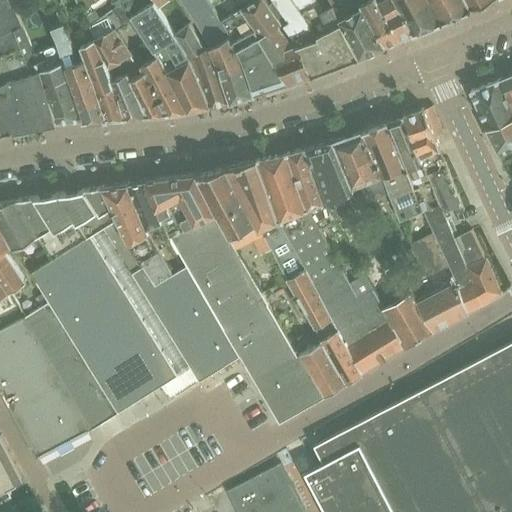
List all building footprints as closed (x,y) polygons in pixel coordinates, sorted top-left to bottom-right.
[(0,0),(0,113),(7,132),(59,121),(44,67),(41,58),(14,0),(0,0)] [(156,0),(154,0),(134,13),(159,54),(162,58),(191,109),(214,104),(177,31),(156,0)] [(238,99),(260,91),(223,18),(211,0),(185,0),(197,17),(212,42),(209,44),(217,63),(231,100),(238,99)] [(254,0),(252,2),(245,6),(293,80),(318,71),(299,42),(295,44),(280,21),(284,19),(270,0),(254,0)] [(278,0),(289,16),(291,15),(293,18),(287,23),(300,42),(299,42),(318,71),(364,54),(333,5),(325,9),(321,1),(319,2),(317,0),(278,0)] [(333,5),(364,54),(389,43),(364,6),(366,5),(362,1),(347,8),(342,0),(332,0),(335,5),(333,5)] [(361,0),(362,1),(366,5),(364,6),(389,43),(405,36),(380,0),(361,0)] [(380,0),(405,36),(421,30),(401,0),(380,0)] [(401,0),(421,30),(446,20),(434,0),(401,0)] [(469,0),(434,0),(446,20),(473,7),(469,0)] [(131,18),(120,4),(111,10),(122,24),(131,18)] [(260,91),(293,80),(245,6),(223,18),(260,91)] [(111,69),(117,65),(124,61),(132,56),(131,55),(133,54),(116,27),(113,29),(108,19),(91,27),(96,37),(98,36),(111,69)] [(214,104),(231,100),(217,63),(209,44),(206,46),(192,20),(177,31),(214,104)] [(66,21),(54,26),(60,39),(67,59),(88,118),(111,117),(88,56),(77,60),(73,49),(76,46),(66,21)] [(96,37),(83,44),(89,56),(88,56),(111,117),(130,116),(114,77),(112,73),(111,69),(98,36),(96,37)] [(162,58),(159,54),(145,61),(140,64),(144,71),(167,112),(191,109),(162,58)] [(132,56),(124,61),(126,64),(134,60),(132,56)] [(67,59),(60,61),(44,67),(59,121),(88,118),(67,59)] [(124,61),(117,65),(119,69),(126,64),(124,61)] [(131,77),(130,78),(127,71),(114,77),(130,116),(150,114),(137,88),(131,77)] [(167,112),(144,71),(131,77),(137,88),(150,114),(163,113),(167,112)] [(511,72),(501,77),(511,101),(511,72)] [(511,101),(501,77),(474,88),(505,159),(511,156),(511,101)] [(425,106),(403,113),(441,202),(445,212),(464,203),(449,166),(445,156),(425,106)] [(424,209),(441,202),(403,113),(388,119),(408,166),(406,167),(423,207),(424,209)] [(388,119),(366,128),(373,146),(384,174),(389,187),(391,192),(402,216),(423,207),(406,167),(408,166),(388,119)] [(366,128),(352,133),(370,179),(377,198),(391,192),(389,187),(384,174),(373,146),(366,128)] [(346,135),(338,138),(341,147),(347,164),(355,182),(356,184),(362,182),(370,201),(377,198),(370,179),(352,133),(346,135)] [(338,138),(309,145),(312,154),(316,163),(320,175),(328,193),(330,198),(335,196),(341,211),(348,217),(356,214),(357,204),(351,189),(354,188),(353,185),(356,184),(355,182),(347,164),(341,147),(338,138)] [(309,145),(291,150),(298,168),(311,210),(321,229),(337,219),(326,199),(330,198),(316,163),(309,145)] [(261,156),(259,156),(267,175),(281,222),(283,225),(300,256),(307,268),(316,284),(344,269),(321,229),(311,210),(298,168),(291,150),(261,156)] [(238,183),(266,234),(273,247),(290,277),(307,268),(300,256),(283,225),(281,222),(267,175),(259,156),(230,164),(228,165),(238,183)] [(200,172),(220,211),(224,219),(238,245),(255,236),(263,252),(273,247),(266,234),(238,183),(228,165),(216,168),(200,172)] [(148,179),(147,179),(175,234),(220,211),(200,172),(199,173),(198,172),(148,179)] [(131,181),(128,182),(150,226),(157,223),(164,237),(166,238),(171,235),(174,242),(180,251),(182,250),(175,234),(147,179),(131,182),(131,181)] [(128,182),(105,185),(121,216),(131,236),(147,263),(158,283),(176,272),(170,263),(153,232),(150,226),(128,182)] [(83,189),(105,226),(121,216),(105,185),(83,189)] [(73,244),(89,235),(92,233),(92,234),(105,226),(83,189),(75,190),(43,195),(41,194),(73,244)] [(41,194),(20,197),(31,217),(40,232),(39,233),(53,255),(55,254),(73,244),(41,194)] [(39,233),(40,232),(31,217),(20,197),(0,200),(0,218),(1,221),(17,246),(39,233)] [(435,230),(412,243),(427,275),(430,274),(448,264),(449,264),(458,282),(458,283),(469,310),(471,309),(474,307),(484,302),(485,302),(485,301),(502,291),(495,274),(487,257),(487,256),(486,256),(485,254),(472,227),(456,236),(445,212),(441,202),(424,209),(435,230)] [(220,211),(175,234),(182,250),(189,264),(242,354),(281,421),(328,394),(302,351),(300,349),(298,351),(257,285),(259,284),(238,245),(224,219),(220,211)] [(0,264),(7,277),(12,287),(27,277),(11,251),(17,246),(1,221),(0,218),(0,264)] [(105,226),(92,234),(179,373),(193,365),(134,271),(105,226)] [(73,244),(55,254),(53,255),(54,257),(33,270),(51,300),(52,302),(121,410),(179,373),(92,234),(92,233),(89,235),(73,244)] [(147,263),(134,271),(193,365),(202,379),(242,354),(189,264),(176,272),(158,283),(147,263)] [(0,294),(12,287),(7,277),(0,264),(0,294)] [(340,327),(339,328),(316,284),(307,268),(290,277),(325,337),(350,381),(365,371),(340,327)] [(340,327),(365,371),(408,345),(386,305),(376,287),(358,296),(350,281),(344,269),(316,284),(339,328),(340,327)] [(376,287),(368,272),(350,281),(358,296),(376,287)] [(408,345),(434,329),(419,302),(407,281),(404,282),(403,279),(396,284),(403,295),(386,305),(408,345)] [(429,294),(419,302),(426,316),(434,329),(436,328),(456,317),(468,310),(469,310),(458,283),(458,282),(457,282),(454,284),(453,282),(443,287),(429,294)] [(28,313),(46,345),(95,426),(121,410),(52,302),(51,300),(28,313)] [(95,426),(46,345),(28,313),(0,328),(0,385),(37,456),(69,440),(95,426)] [(302,351),(328,394),(350,381),(325,337),(302,351)] [(511,511),(511,340),(318,442),(328,462),(310,471),(305,474),(324,511),(511,511)] [(0,489),(25,475),(2,433),(0,433),(0,489)] [(239,511),(298,511),(305,509),(281,461),(228,489),(239,511)]
